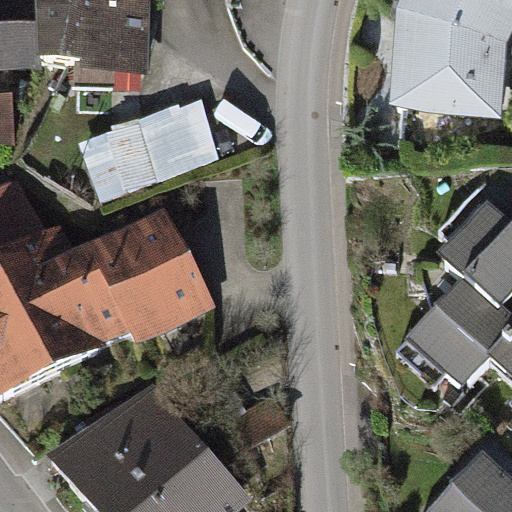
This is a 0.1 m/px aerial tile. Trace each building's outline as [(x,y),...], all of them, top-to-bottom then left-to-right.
[(0,0),(0,85),(38,84),(39,77),(73,83),(73,97),(107,96),(140,95),(140,81),(147,80),(148,9),(151,8),(151,0),(71,0),(71,8),(43,5),(43,0),(0,0)] [(511,43),(511,0),(409,0),(392,33),(389,125),(498,133),(505,60),(511,43)] [(10,102),(0,102),(0,150),(13,150),(10,102)] [(202,109),(79,153),(99,209),(222,166),(202,109)] [(19,188),(0,198),(0,417),(128,347),(136,361),(218,316),(191,263),(168,216),(76,265),(59,234),(45,241),(19,188)] [(511,228),(490,210),(439,269),(468,294),(412,358),(461,400),(488,369),(511,390),(511,228)] [(255,511),(257,511),(147,392),(123,413),(109,425),(50,472),(85,511),(255,511)] [(280,396),(244,413),(255,436),(291,420),(280,396)] [(511,511),(511,485),(505,479),(480,456),(429,511),(511,511)]
